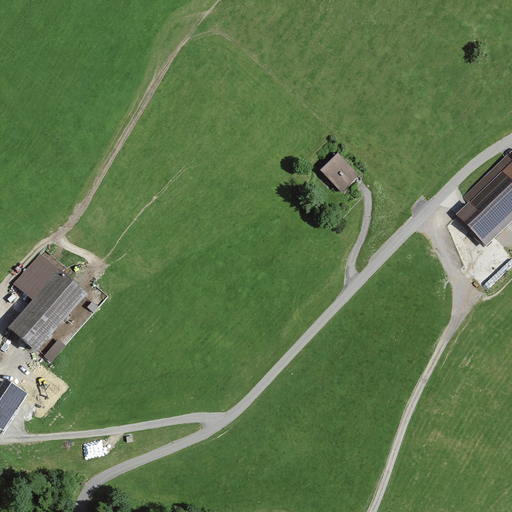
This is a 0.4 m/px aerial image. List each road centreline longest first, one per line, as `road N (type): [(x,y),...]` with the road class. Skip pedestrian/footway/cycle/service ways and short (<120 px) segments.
road 1 (unclassified): [(511,142),(423,216),(236,416),(97,485),(85,511)]
road 2 (track): [(368,511),(456,318),(455,265),(437,236),(441,208),(511,146)]
road 3 (track): [(0,442),(207,420),(222,428)]
